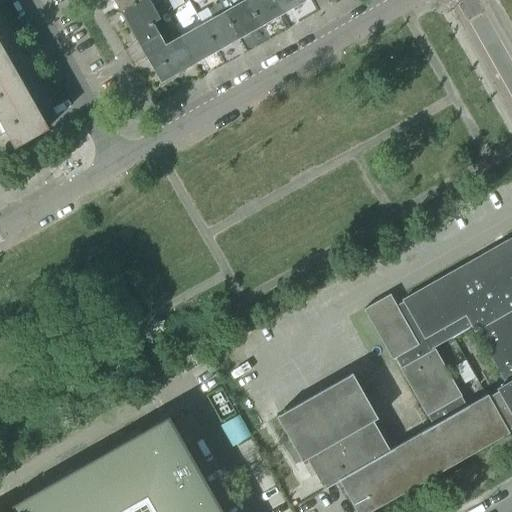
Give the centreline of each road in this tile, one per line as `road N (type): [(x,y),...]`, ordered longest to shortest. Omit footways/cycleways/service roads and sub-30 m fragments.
road 1 (residential): [(406,0),(118,164)]
road 2 (residential): [(118,164),(25,0)]
road 3 (residential): [(118,164),(0,231)]
